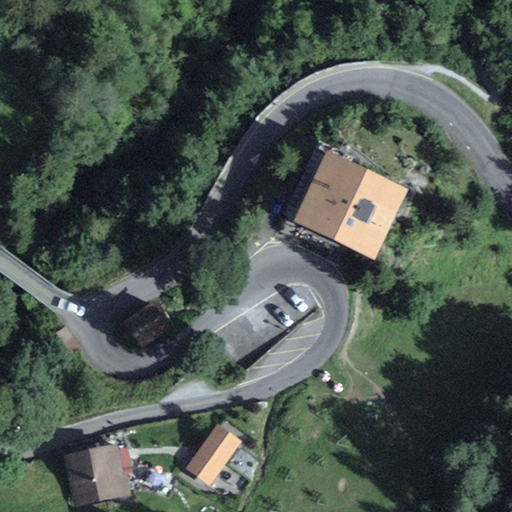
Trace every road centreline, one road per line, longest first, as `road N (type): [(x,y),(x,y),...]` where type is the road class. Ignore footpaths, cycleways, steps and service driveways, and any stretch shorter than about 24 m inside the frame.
road 1 (unclassified): [(90,319),(94,338),(114,358),(148,361),(287,266),(302,264),(333,291),(334,331),(311,361),(279,382),(59,435),(0,459)]
road 2 (unclassified): [(511,200),(444,107),(384,80),(331,86),(292,107),(259,141),(191,248),(90,319)]
